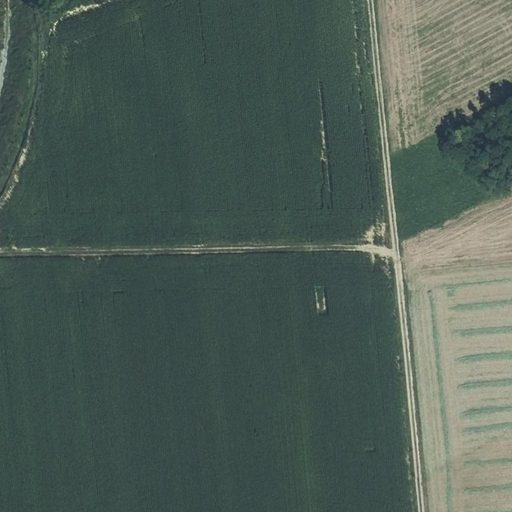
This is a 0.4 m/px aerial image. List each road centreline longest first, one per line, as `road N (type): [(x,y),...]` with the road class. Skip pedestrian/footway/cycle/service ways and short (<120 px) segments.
road 1 (track): [(370,0),(423,511)]
road 2 (track): [(396,253),(0,252)]
